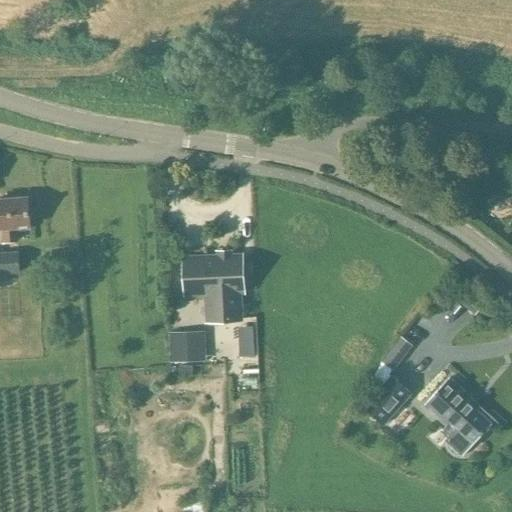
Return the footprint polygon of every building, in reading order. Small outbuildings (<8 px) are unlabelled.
[(0,228),(1,228),(2,243),(18,242),(17,227),(29,226),(27,197),(0,199),(0,228)] [(0,274),(21,272),(19,250),(0,252),(0,274)] [(240,256),(184,258),(185,291),(217,290),(218,318),(238,317),(237,289),(242,289),(240,256)] [(416,320),(396,346),(409,356),(428,330),(416,320)] [(170,333),(171,361),(191,361),(190,333),(170,333)] [(239,356),(253,356),(253,342),(239,342),(239,356)] [(362,406),(383,425),(412,393),(391,374),(362,406)] [(445,440),(446,440),(448,448),(449,450),(452,452),(454,454),(457,454),(462,454),(463,455),(491,423),(467,402),(471,397),(448,377),(424,405),(446,425),(450,421),(457,427),(445,440)] [(200,511),(201,501),(181,500),(180,511),(200,511)]
